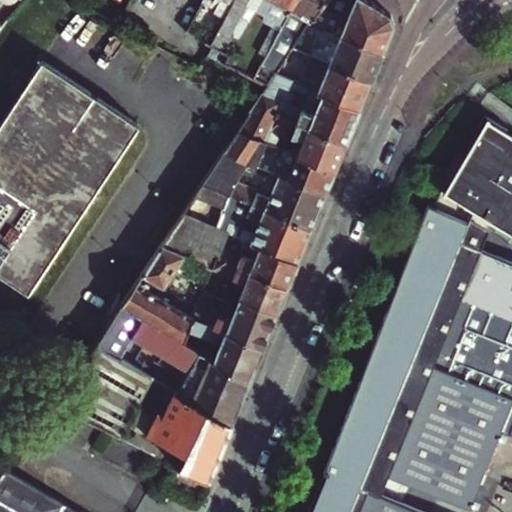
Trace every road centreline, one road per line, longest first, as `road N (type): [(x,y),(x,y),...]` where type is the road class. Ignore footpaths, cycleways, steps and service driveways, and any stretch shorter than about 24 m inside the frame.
road 1 (unknown): [(2,421),(155,192),(178,144),(164,119),(80,64)]
road 2 (tertiary): [(220,511),(374,130)]
road 3 (unknown): [(159,511),(2,421)]
road 4 (tertiary): [(374,130),(469,13)]
road 5 (tertiary): [(431,0),(374,130)]
